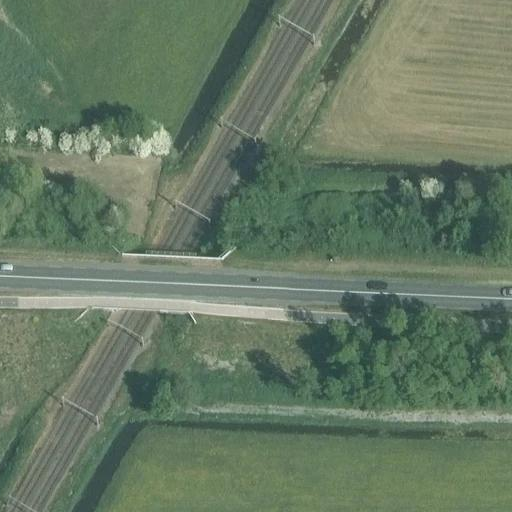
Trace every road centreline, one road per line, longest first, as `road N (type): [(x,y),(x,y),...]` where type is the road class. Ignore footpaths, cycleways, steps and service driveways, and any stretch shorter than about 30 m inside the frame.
road 1 (secondary): [(511,299),(135,281)]
road 2 (secondary): [(0,276),(135,281)]
